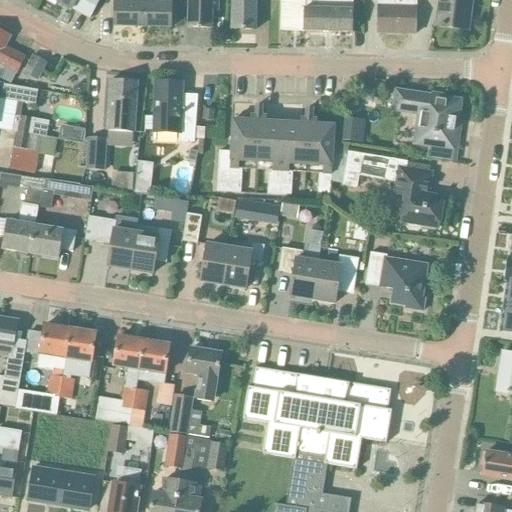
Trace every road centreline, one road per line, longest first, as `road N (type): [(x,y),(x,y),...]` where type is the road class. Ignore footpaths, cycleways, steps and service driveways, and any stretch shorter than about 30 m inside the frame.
road 1 (residential): [(499,71),(85,51),(0,9)]
road 2 (residential): [(459,356),(0,283)]
road 3 (residential): [(459,356),(499,71)]
road 4 (residential): [(434,511),(459,356)]
